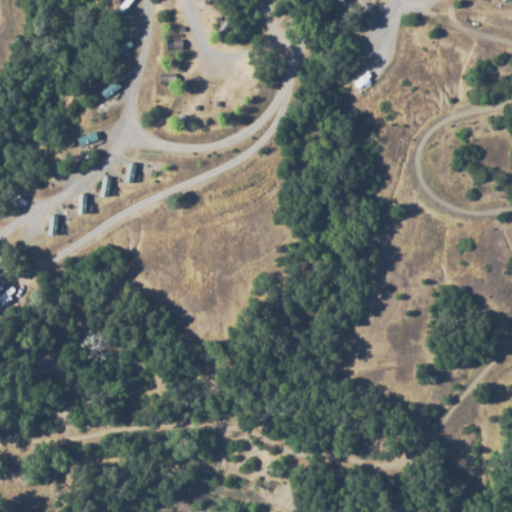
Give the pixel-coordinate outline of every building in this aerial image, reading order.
[(221,35),(216,32),(226,16),(231,20),(221,35)] [(182,48),(165,50),(164,40),(181,39),(182,48)] [(119,66),(112,60),(124,46),(131,51),(119,66)] [(158,84),(158,75),(175,74),(175,83),(158,84)] [(100,111),(95,105),(111,93),(116,100),(100,111)] [(87,145),(88,153),(68,154),(68,146),(87,145)] [(127,162),(134,163),(131,183),(123,181),(127,162)] [(58,181),(40,179),(40,172),(59,174),(58,181)] [(102,177),(110,178),(106,197),(98,195),(102,177)] [(85,194),(85,215),(76,214),(77,194),(85,194)] [(57,216),(55,236),(47,235),(49,215),(57,216)] [(7,289),(8,296),(0,297),(0,309),(21,306),(18,287),(7,289)]
